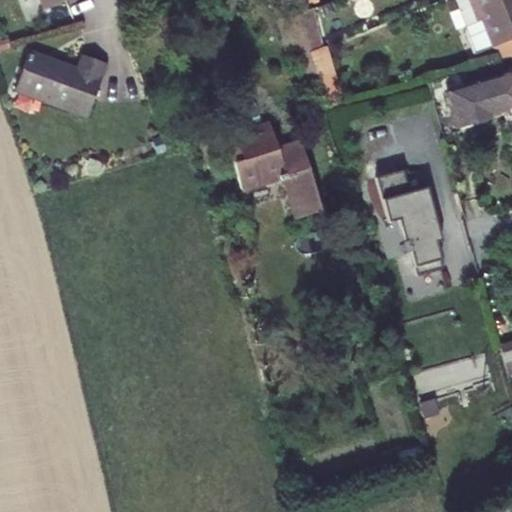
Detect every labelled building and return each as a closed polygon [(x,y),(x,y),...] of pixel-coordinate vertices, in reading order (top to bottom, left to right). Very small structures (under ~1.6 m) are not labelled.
[(39,0),(44,10),(68,0),(39,0)] [(454,0),(465,27),(475,23),(466,0),(454,0)] [(511,0),(466,0),(475,23),(465,27),(463,32),(473,55),(511,39),(511,0)] [(305,56),(319,50),(309,9),(295,15),(305,56)] [(363,19),(351,24),(354,31),(366,26),(363,19)] [(328,81),(320,49),(319,50),(305,56),(314,85),(328,81)] [(14,91),(87,118),(107,65),(81,56),(76,69),(54,62),(53,65),(27,55),(14,91)] [(446,95),(456,129),(474,124),(511,112),(511,80),(491,86),(494,95),(469,101),(466,89),(446,95)] [(278,151),(270,123),(235,133),(239,149),(229,152),(241,191),(285,178),(296,220),(322,212),(300,144),(278,151)] [(154,137),(145,147),(154,156),(163,145),(154,137)] [(403,171),(375,178),(388,224),(398,221),(407,253),(410,253),(416,276),(443,269),(436,244),(442,242),(427,188),(409,193),(403,171)] [(508,374),(511,373),(511,341),(500,345),(508,374)]
